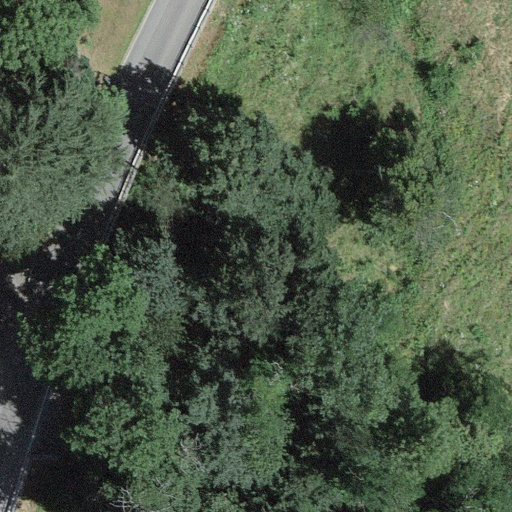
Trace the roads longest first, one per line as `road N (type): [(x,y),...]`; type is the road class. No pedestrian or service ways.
road 1 (tertiary): [(181,0),(27,365)]
road 2 (residential): [(27,365),(12,311),(45,98),(34,0)]
